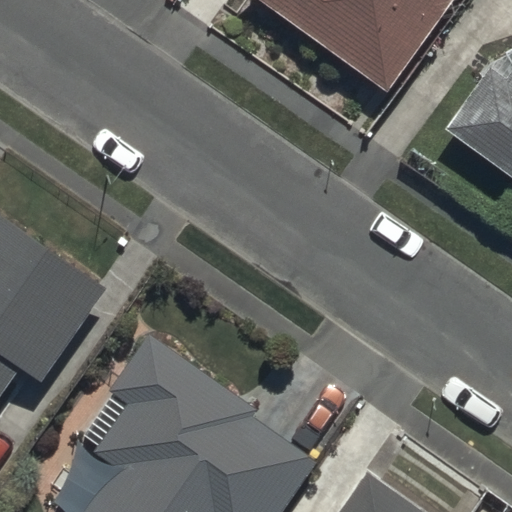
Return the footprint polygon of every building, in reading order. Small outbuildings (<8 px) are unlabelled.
[(284,29),(396,104),(465,0),(258,0),(253,8),(284,29)] [(511,93),(496,83),(448,155),(471,171),(511,198),(511,93)] [(0,422),(26,385),(50,401),(117,303),(93,287),(0,223),(0,422)] [(83,456),(115,478),(91,511),(299,511),(323,477),(259,433),(264,425),(155,351),(83,456)] [(414,511),(401,503),(375,485),(356,511),(414,511)]
